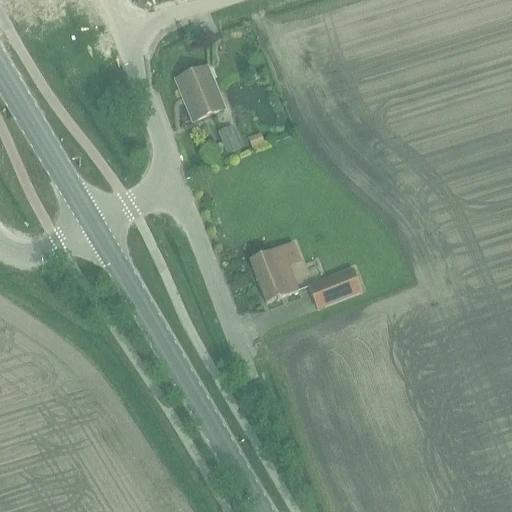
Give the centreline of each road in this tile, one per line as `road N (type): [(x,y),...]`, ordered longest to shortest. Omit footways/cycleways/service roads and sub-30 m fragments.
road 1 (tertiary): [(268,511),(92,225)]
road 2 (unclassified): [(250,379),(172,182)]
road 3 (tertiary): [(92,225),(0,69)]
road 4 (unclassified): [(172,182),(119,30)]
